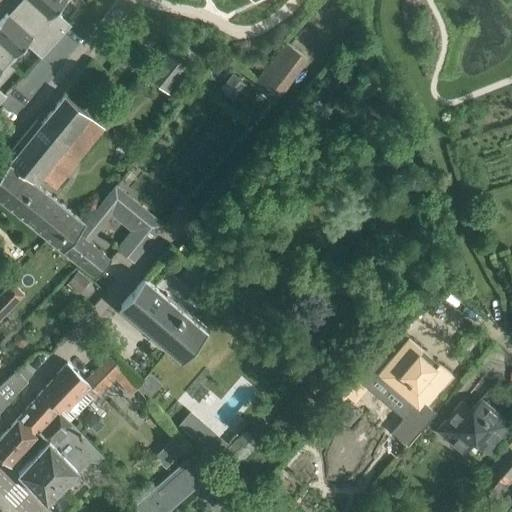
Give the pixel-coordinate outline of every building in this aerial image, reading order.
[(21,10),(56,42),(71,25),(56,12),(67,0),(28,0),(30,1),(21,10)] [(0,55),(9,64),(26,45),(41,58),(56,42),(21,10),(13,19),(7,13),(0,20),(0,55)] [(195,65),(194,64),(200,56),(176,37),(170,45),(169,44),(145,74),(171,95),(195,65)] [(286,43),(256,81),(277,97),(306,59),(287,44),(286,43)] [(0,90),(0,73),(9,64),(0,55),(0,102),(6,96),(0,90)] [(9,162),(0,173),(0,199),(96,277),(111,259),(88,241),(111,213),(132,230),(117,249),(133,261),(162,225),(114,187),(84,223),(39,186),(44,179),(65,154),(76,164),(105,128),(64,95),(42,122),(41,123),(9,162)] [(120,307),(181,361),(207,332),(145,278),(120,307)] [(11,282),(0,293),(0,321),(1,320),(24,294),(11,282)] [(13,335),(13,341),(18,345),(24,345),(27,341),(27,335),(24,331),(18,330),(13,335)] [(408,339),(375,378),(412,408),(391,433),(407,447),(435,414),(426,406),(452,375),(438,364),(436,367),(419,353),(422,350),(408,339)] [(381,351),(366,370),(373,376),(388,358),(381,351)] [(49,383),(0,437),(0,454),(10,463),(22,450),(39,431),(58,410),(65,416),(70,421),(92,399),(93,400),(99,394),(100,395),(115,379),(130,393),(137,386),(137,385),(138,383),(124,370),(115,361),(108,354),(85,379),(82,376),(81,375),(67,363),(49,383)] [(0,411),(19,390),(27,381),(26,380),(32,374),(24,365),(18,371),(17,370),(0,388),(0,411)] [(138,383),(137,385),(137,386),(150,396),(162,382),(148,371),(138,383)] [(355,403),(368,387),(359,379),(345,395),(355,403)] [(464,452),(473,441),(486,452),(509,424),(481,400),(469,415),(458,406),(438,430),(464,452)] [(48,440),(18,472),(47,503),(89,459),(95,461),(102,455),(74,424),(70,421),(65,416),(58,410),(39,431),(48,440)] [(220,455),(234,469),(259,444),(245,430),(220,455)] [(221,438),(209,451),(215,457),(227,444),(221,438)] [(511,448),(508,445),(494,460),(476,482),(495,498),(511,478),(511,448)] [(149,493),(134,506),(139,511),(170,511),(169,510),(194,489),(214,511),(240,511),(210,475),(192,455),(149,493)] [(242,470),(229,483),(241,496),(248,489),(257,497),(263,491),(242,470)]
